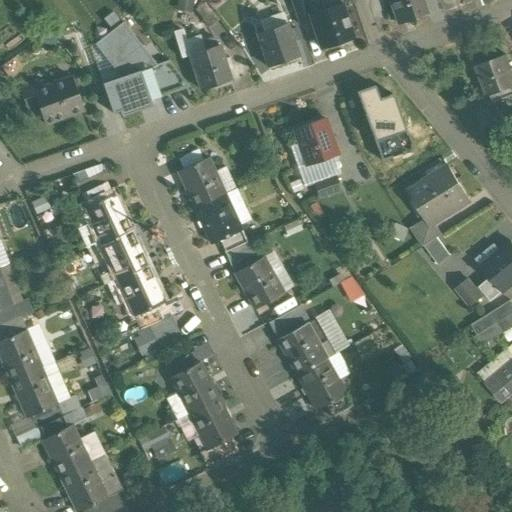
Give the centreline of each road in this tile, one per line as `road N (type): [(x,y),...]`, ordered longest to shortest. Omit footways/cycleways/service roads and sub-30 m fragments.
road 1 (residential): [(125,511),(284,443),(129,142)]
road 2 (unknown): [(25,178),(149,501)]
road 3 (residential): [(129,142),(388,51)]
road 4 (residential): [(511,201),(388,51)]
road 5 (residential): [(0,187),(129,142)]
road 6 (residential): [(388,51),(511,12)]
